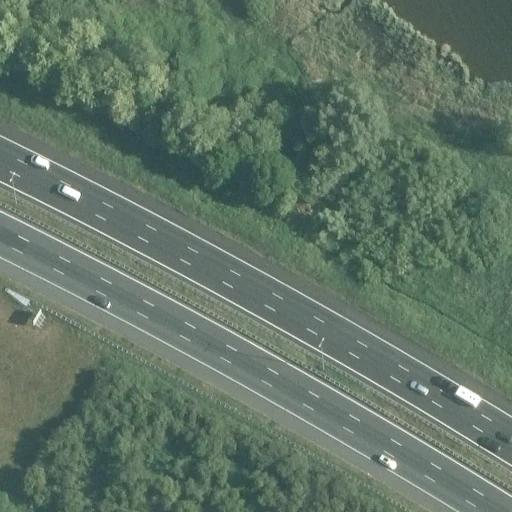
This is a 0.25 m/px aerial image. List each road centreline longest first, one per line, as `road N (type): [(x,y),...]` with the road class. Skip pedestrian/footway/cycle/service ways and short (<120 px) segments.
road 1 (motorway): [(511,440),(0,159)]
road 2 (motorway): [(0,235),(496,511)]
